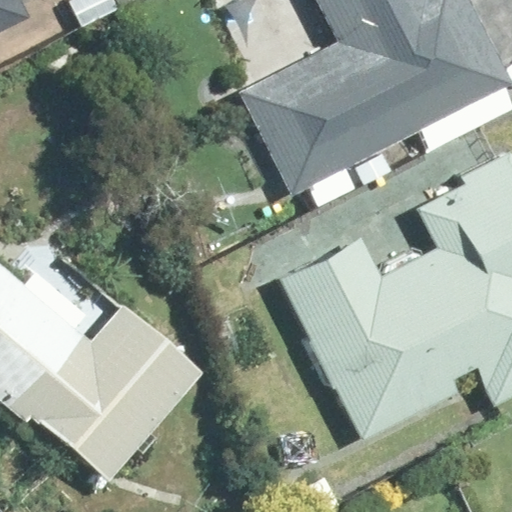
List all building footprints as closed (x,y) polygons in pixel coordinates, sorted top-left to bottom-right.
[(0,0),(0,27),(33,11),(27,0),(0,0)] [(74,0),(67,5),(80,29),(132,0),(74,0)] [(233,87),(284,195),(508,90),(466,0),(320,0),(338,38),(233,87)] [(374,224),(269,269),(339,430),(472,372),(479,389),(511,375),(511,171),(502,148),(407,189),(429,240),(389,258),(374,224)] [(0,258),(0,391),(98,471),(199,350),(120,285),(85,328),(0,258)]
